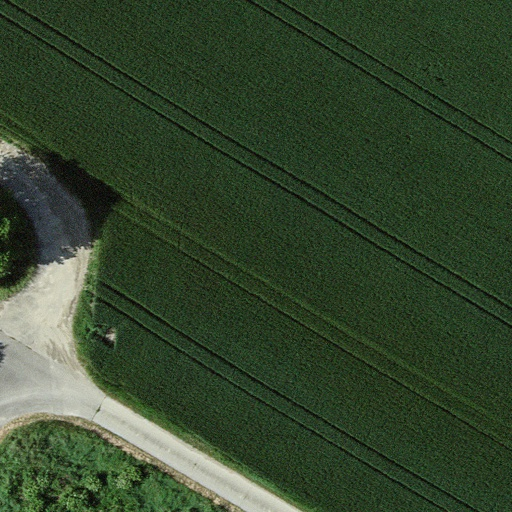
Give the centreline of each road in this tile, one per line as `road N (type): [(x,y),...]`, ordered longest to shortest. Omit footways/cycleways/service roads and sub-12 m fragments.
road 1 (track): [(0,351),(268,511)]
road 2 (track): [(0,387),(55,273),(55,234),(42,205),(0,163)]
